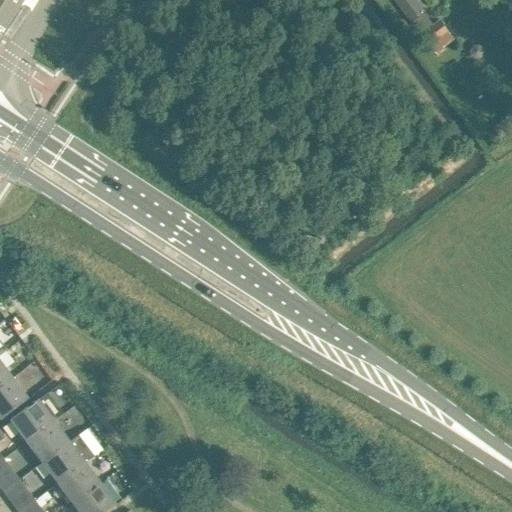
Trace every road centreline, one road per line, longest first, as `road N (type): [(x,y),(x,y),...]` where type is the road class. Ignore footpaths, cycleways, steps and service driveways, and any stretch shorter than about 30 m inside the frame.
road 1 (secondary): [(462,430),(405,382),(0,113)]
road 2 (secondary): [(0,153),(341,373),(462,430)]
